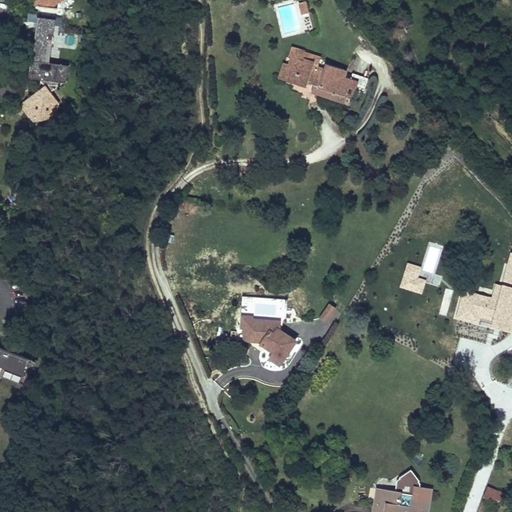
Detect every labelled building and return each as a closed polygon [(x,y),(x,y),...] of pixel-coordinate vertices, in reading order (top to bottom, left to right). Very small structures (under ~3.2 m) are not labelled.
[(38,0),(39,0),(37,10),(41,11),(45,11),(54,13),(57,11),(58,5),(64,6),(73,0),(38,0)] [(57,11),(54,13),(56,13),(76,0),(73,0),(64,6),(58,5),(57,11)] [(305,0),(298,2),(301,14),(310,12),(307,0),(305,0)] [(318,13),(316,1),(309,3),(312,14),(318,13)] [(45,11),(41,11),(39,20),(30,81),(42,83),(47,90),(21,108),(34,126),(58,122),(60,108),(53,95),(67,86),(69,87),(72,70),(53,67),(59,23),(45,21),(45,18),(45,11)] [(309,61),(312,52),(313,51),(299,45),(295,56),(298,57),(301,58),(309,61)] [(351,74),(351,72),(332,65),(331,69),(324,67),(327,58),(312,52),(309,61),(301,58),(298,65),(296,64),(291,77),(312,84),(313,81),(320,83),(319,86),(324,88),(338,93),(337,98),(350,103),(352,97),(357,83),(360,77),(351,74)] [(312,84),(291,77),(296,64),(290,62),(284,79),(310,89),(312,84)] [(357,98),(362,85),(357,83),(352,97),(357,98)] [(337,98),(338,93),(324,88),(322,93),(337,98)] [(461,289),(455,318),(511,331),(511,251),(509,251),(501,284),(496,283),(492,296),(461,289)] [(329,323),(336,306),(326,302),(319,319),(329,323)] [(252,328),(253,319),(254,319),(254,316),(244,315),(243,328),(246,328),(246,327),(252,328)] [(297,341),(279,328),(280,321),(254,319),(253,319),(252,328),(246,327),(246,328),(245,336),(260,338),(260,337),(264,339),(263,342),(262,343),(275,352),(274,354),(283,361),(297,341)] [(23,355),(0,345),(0,365),(17,372),(23,355)] [(283,361),(274,354),(271,358),(280,365),(283,361)] [(422,511),(424,498),(427,498),(428,487),(416,485),(417,482),(415,479),(407,467),(395,476),(396,477),(393,479),(392,491),(378,490),(376,507),(372,506),(371,511),(422,511)] [(493,500),(497,491),(488,487),(484,496),(493,500)]
